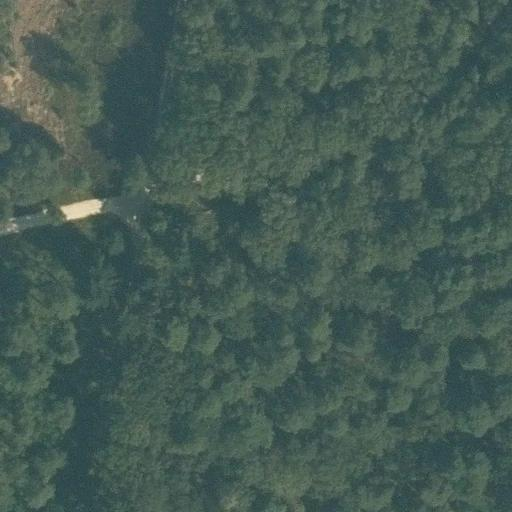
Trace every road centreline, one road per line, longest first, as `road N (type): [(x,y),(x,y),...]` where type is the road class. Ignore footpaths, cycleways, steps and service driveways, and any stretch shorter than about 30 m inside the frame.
road 1 (track): [(147,192),(350,145),(382,129),(431,96),(507,0)]
road 2 (track): [(147,192),(99,511)]
road 3 (track): [(181,0),(147,192)]
road 4 (track): [(0,226),(147,192)]
